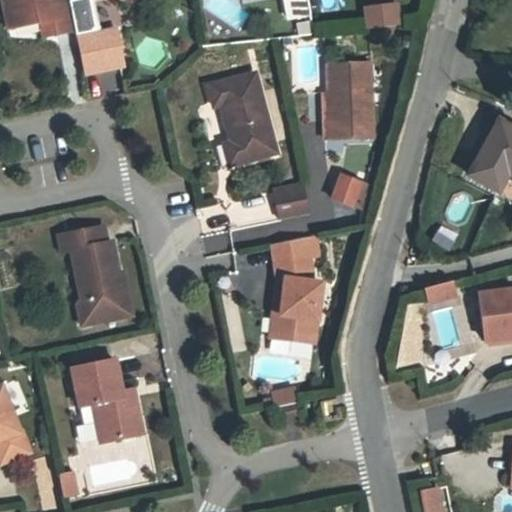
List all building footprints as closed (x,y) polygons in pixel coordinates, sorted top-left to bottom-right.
[(6,0),(15,36),(56,26),(60,40),(61,40),(77,36),(74,22),(69,0),(6,0)] [(312,0),(291,0),(294,15),(314,11),(312,0)] [(399,26),(398,2),(362,4),(363,28),(399,26)] [(316,19),(301,21),(303,33),(318,31),(316,19)] [(117,30),(78,39),(86,78),(125,70),(117,30)] [(327,68),(329,123),(325,123),(326,138),(373,136),(370,65),(327,68)] [(275,156),(255,74),(208,85),(212,100),(219,98),(235,166),(275,156)] [(511,176),(511,125),(499,118),(467,175),(499,193),(509,175),(511,176)] [(362,176),(343,171),(336,195),(355,200),(362,176)] [(303,184),(274,191),(280,218),(309,211),(303,184)] [(62,253),(77,250),(86,297),(89,296),(95,320),(131,313),(124,280),(120,281),(112,242),(106,243),(103,227),(59,236),(62,253)] [(448,250),(453,238),(434,230),(429,242),(448,250)] [(293,276),(287,336),(327,340),(335,278),(322,277),(323,271),(319,254),(290,260),(293,276)] [(511,274),(485,281),(494,323),(511,318),(511,274)] [(454,297),(451,283),(427,289),(430,303),(454,297)] [(95,320),(89,296),(86,297),(75,299),(80,323),(95,320)] [(119,359),(76,368),(84,407),(97,404),(106,442),(148,433),(139,393),(127,395),(126,390),(119,359)] [(4,384),(0,385),(0,448),(6,462),(35,449),(26,429),(24,430),(4,384)] [(138,387),(126,390),(127,395),(139,393),(138,387)] [(306,387),(274,393),(277,407),(309,400),(306,387)] [(309,400),(277,407),(282,428),(313,421),(309,400)] [(78,472),(64,475),(66,488),(81,484),(78,472)] [(81,484),(66,488),(68,496),(82,492),(81,484)] [(417,489),(421,511),(449,511),(443,484),(417,489)]
